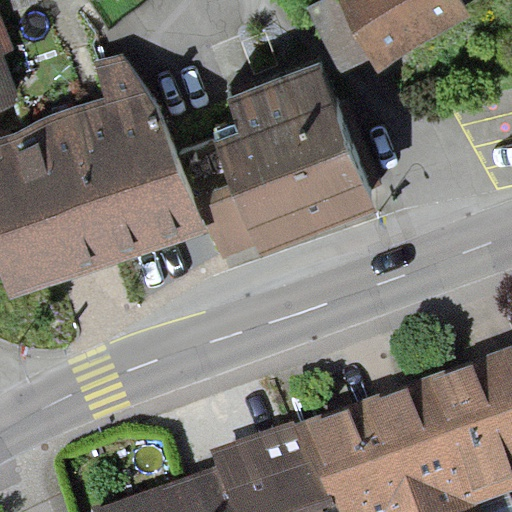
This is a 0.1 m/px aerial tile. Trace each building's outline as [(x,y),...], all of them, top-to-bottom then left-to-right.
[(0,0),(0,88),(16,82),(1,42),(16,36),(2,0),(0,0)] [(314,0),(342,53),(375,36),(380,46),(468,0),(314,0)] [(240,177),(201,193),(210,213),(224,248),(376,186),(374,177),(381,175),(349,93),(341,96),(323,46),(229,83),(240,107),(218,115),(240,177)] [(201,193),(159,74),(0,130),(0,240),(12,278),(210,213),(201,193)] [(511,353),(296,428),(324,511),(480,511),(481,511),(511,501),(511,353)] [(213,457),(219,473),(233,511),(324,511),(296,428),(213,457)] [(233,511),(219,473),(97,511),(233,511)]
